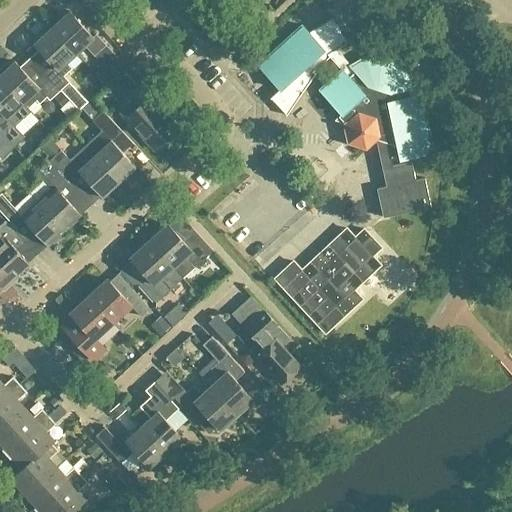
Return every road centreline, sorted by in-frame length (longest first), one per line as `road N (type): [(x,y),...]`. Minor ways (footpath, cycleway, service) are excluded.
road 1 (residential): [(10,328),(218,139),(221,119),(176,67),(145,65),(127,46)]
road 2 (residential): [(10,328),(89,415),(241,278)]
